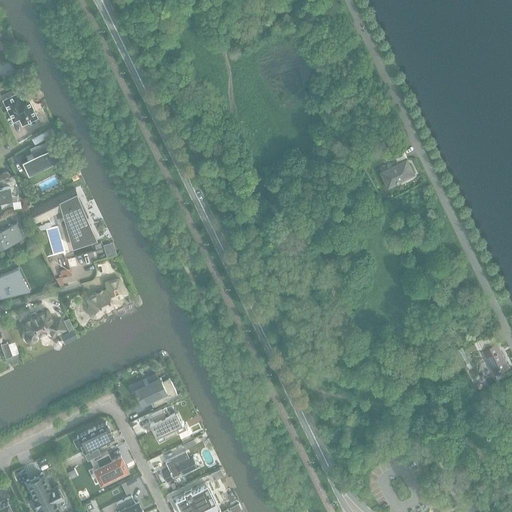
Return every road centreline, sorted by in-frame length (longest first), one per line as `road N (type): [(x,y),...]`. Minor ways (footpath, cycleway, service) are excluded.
road 1 (unknown): [(468,511),(419,424),(300,378),(120,0)]
road 2 (tertiary): [(116,31),(323,456)]
road 3 (residential): [(0,458),(112,401),(166,511)]
